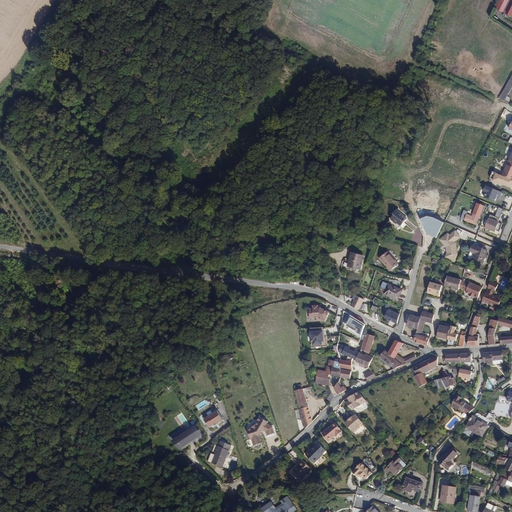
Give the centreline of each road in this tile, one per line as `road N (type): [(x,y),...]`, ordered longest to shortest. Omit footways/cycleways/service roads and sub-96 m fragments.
road 1 (tertiary): [(435,352),(317,294),(0,248)]
road 2 (residential): [(435,352),(359,386),(243,481)]
road 3 (residential): [(466,351),(511,215)]
road 4 (track): [(123,266),(61,313),(0,319)]
